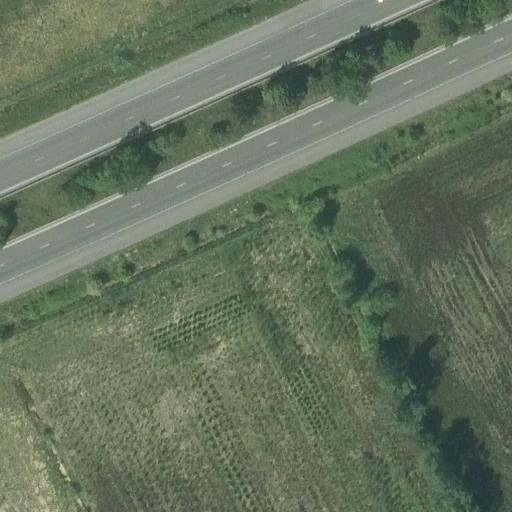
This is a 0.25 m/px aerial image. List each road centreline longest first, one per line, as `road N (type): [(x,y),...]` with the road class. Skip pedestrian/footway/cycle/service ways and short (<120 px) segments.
road 1 (motorway): [(0,266),(511,34)]
road 2 (motorway): [(381,0),(0,171)]
